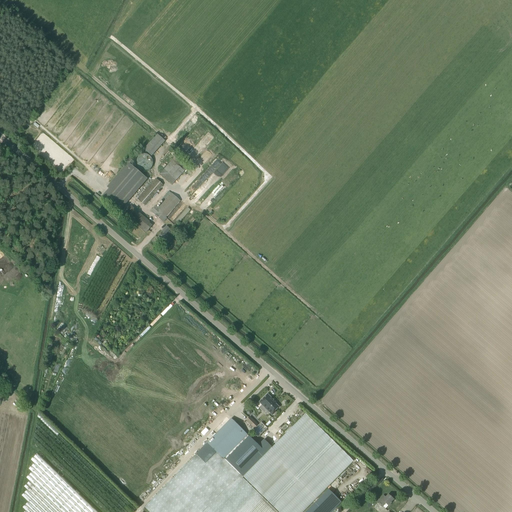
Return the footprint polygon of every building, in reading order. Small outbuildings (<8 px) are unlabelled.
[(157,134),(144,149),(152,156),(165,141),(157,134)] [(153,164),(153,163),(153,161),(153,160),(152,158),(151,156),(149,155),(147,155),(146,154),(144,154),(142,155),(141,155),(139,156),(138,157),(137,159),(136,160),(136,162),(136,163),(136,165),(137,166),(138,168),(138,169),(140,170),(142,171),(144,172),(145,172),(146,172),(148,171),(149,170),(151,169),(152,168),(153,166),(153,164)] [(176,156),(160,174),(172,185),(189,167),(176,156)] [(130,164),(103,196),(120,210),(147,179),(130,164)] [(144,206),(163,185),(156,179),(137,200),(144,206)] [(163,222),(181,202),(171,193),(169,191),(161,200),(163,202),(158,207),(156,205),(151,212),(163,222)] [(125,214),(146,232),(152,226),(131,207),(125,214)] [(176,221),(179,224),(191,210),(188,207),(176,221)] [(157,239),(166,246),(172,239),(166,234),(170,229),(166,226),(162,231),(163,232),(157,239)] [(279,407),(275,403),(276,402),(267,394),(259,402),(262,405),(259,408),(263,411),(265,408),(272,415),(276,412),(275,411),(279,407)] [(36,416),(61,440),(64,438),(39,414),(36,416)] [(305,414),(243,477),(279,511),(302,511),(353,461),(305,414)] [(267,428),(261,422),(258,424),(250,416),(246,420),(254,429),(252,431),(258,437),(267,428)] [(223,459),(247,435),(231,419),(207,443),(208,444),(223,459)] [(208,444),(144,508),(148,511),(277,511),(240,474),(263,451),(247,435),(223,459),(208,444)] [(60,451),(71,470),(81,465),(85,466),(89,474),(91,474),(92,466),(89,465),(89,463),(86,465),(85,463),(88,464),(85,458),(85,461),(77,459),(77,458),(76,455),(73,454),(74,452),(71,451),(72,449),(67,448),(70,447),(66,446),(66,447),(62,449),(58,448),(60,451)] [(96,511),(37,454),(31,460),(35,463),(29,469),(32,472),(27,478),(30,481),(24,487),(28,490),(22,496),(28,502),(23,508),(26,511),(25,511),(96,511)] [(331,511),(341,502),(328,488),(304,511),(331,511)] [(386,503),(389,506),(394,500),(388,495),(386,498),(383,496),(377,502),(382,507),(386,503)]
